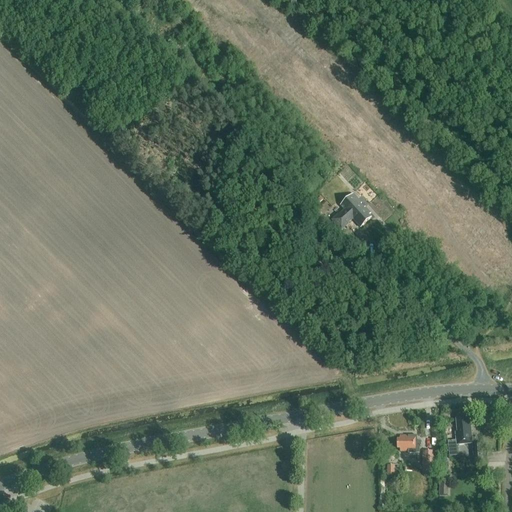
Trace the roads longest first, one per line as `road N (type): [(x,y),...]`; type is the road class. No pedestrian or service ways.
road 1 (tertiary): [(0,487),(184,436),(424,394),(511,390)]
road 2 (track): [(511,205),(319,0)]
road 3 (track): [(468,350),(346,373)]
